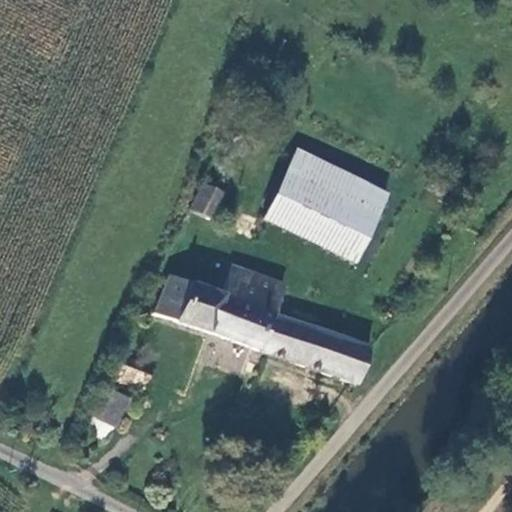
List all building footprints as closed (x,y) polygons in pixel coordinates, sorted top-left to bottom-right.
[(261,216),(348,262),(381,197),(295,152),(261,216)] [(198,220),(213,195),(196,186),(182,210),(198,220)] [(355,388),(367,352),(272,316),(283,286),(229,267),(224,279),(173,261),(164,280),(159,279),(146,312),(355,388)] [(139,368),(98,356),(89,379),(131,394),(139,368)] [(107,393),(94,421),(109,428),(121,398),(107,393)] [(109,428),(94,421),(90,435),(102,442),(109,428)]
